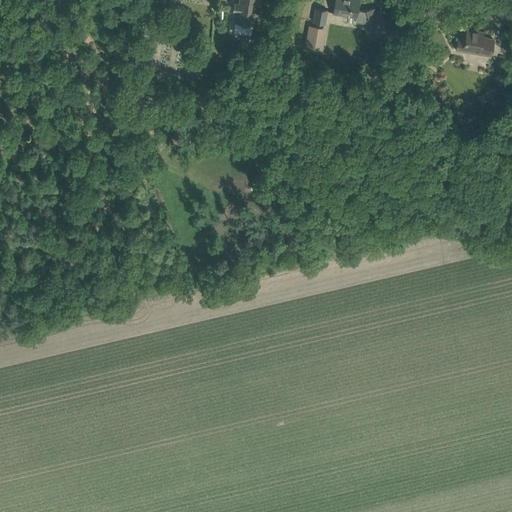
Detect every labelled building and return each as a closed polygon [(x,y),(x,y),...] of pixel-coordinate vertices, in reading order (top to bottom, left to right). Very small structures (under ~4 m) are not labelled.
[(239,0),(239,3),(234,6),(237,11),(235,22),(233,32),(251,36),(253,25),(255,14),(260,11),(256,6),(257,0),(239,0)] [(335,0),(333,13),(356,17),(356,21),(370,24),(372,29),(378,27),(380,33),(387,31),(381,10),(376,11),(375,7),(366,10),(366,11),(358,10),(359,0),(335,0)] [(172,19),(179,21),(182,6),(175,5),(172,19)] [(316,8),(313,21),(325,23),(328,10),(316,8)] [(456,50),(491,56),(494,39),(483,37),(484,31),(467,28),(465,40),(458,39),(456,50)] [(308,32),(306,46),(320,48),(322,34),(308,32)]
